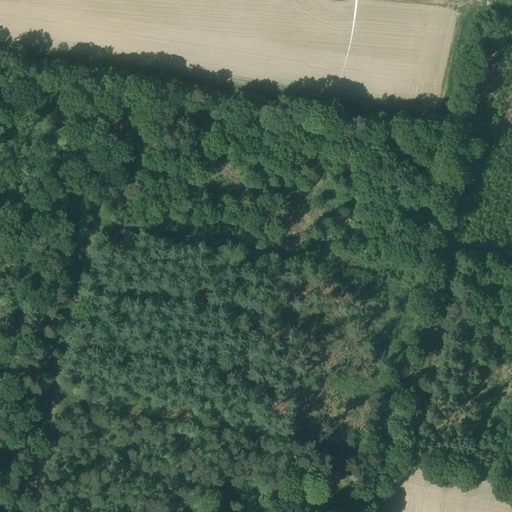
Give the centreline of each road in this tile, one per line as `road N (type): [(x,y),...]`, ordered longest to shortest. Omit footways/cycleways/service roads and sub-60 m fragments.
road 1 (track): [(0,84),(441,149),(427,241),(511,258)]
road 2 (track): [(32,511),(119,103)]
